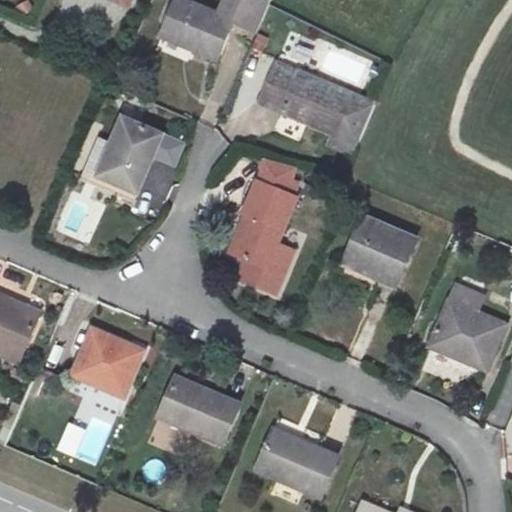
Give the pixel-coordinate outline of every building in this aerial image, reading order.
[(173,1),(157,39),(214,63),(229,28),(247,36),(261,0),(212,0),(206,16),(173,1)] [(261,102),(276,109),(293,70),(278,63),(261,102)] [(276,109),(284,112),(301,73),(293,70),(276,109)] [(301,73),(284,112),(335,134),(329,146),(353,156),(375,107),(301,73)] [(128,122),(117,149),(104,181),(143,198),(168,138),(128,122)] [(140,207),(143,198),(104,181),(117,149),(103,143),(86,184),(140,207)] [(260,184),(247,214),(259,219),(255,227),(251,225),(238,255),(248,259),(239,278),(276,294),(296,251),(279,243),(298,201),(260,184)] [(231,251),(238,255),(251,225),(255,227),(259,219),(247,214),(231,251)] [(415,239),(364,217),(343,263),(376,279),(373,285),(392,293),(415,239)] [(488,299),(459,287),(432,346),(487,370),(507,325),(483,313),(488,299)] [(0,297),(0,355),(22,365),(44,317),(0,297)] [(147,353),(95,332),(76,377),(128,399),(147,353)] [(179,377),(165,409),(202,426),(199,433),(229,445),(245,404),(179,377)] [(162,417),(199,433),(202,426),(165,409),(162,417)] [(344,457),(279,429),(261,470),(327,498),(344,457)] [(156,482),(163,465),(150,459),(143,476),(156,482)] [(389,511),(367,502),(362,511),(389,511)]
